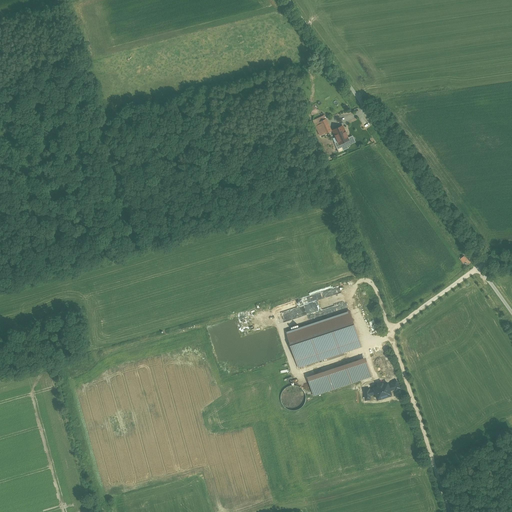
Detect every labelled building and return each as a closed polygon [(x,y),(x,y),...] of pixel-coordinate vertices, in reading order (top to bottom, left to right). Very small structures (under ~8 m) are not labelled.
[(311,115),(317,112),(313,104),(307,107),(311,115)] [(340,126),(330,131),(325,120),(316,123),(323,137),(329,134),(337,150),(342,151),(347,148),(347,147),(355,143),(351,136),(345,139),(340,126)] [(465,266),(471,262),(464,255),(459,259),(465,266)] [(319,310),(345,303),(342,293),(316,300),(319,310)] [(350,311),(287,332),(298,368),(362,346),(350,311)] [(372,376),(366,358),(308,377),(314,395),(372,376)] [(376,399),(390,395),(386,383),(381,385),(381,383),(377,385),(377,387),(373,388),(376,399)] [(288,386),(286,387),(284,389),(283,391),(282,393),(281,395),(281,398),(281,400),(282,403),(283,405),(284,407),(286,408),(289,410),(291,410),(293,411),(296,410),(298,410),(300,408),(302,407),(304,405),(305,403),(306,400),(306,398),(306,395),(305,393),(304,391),(302,389),(300,387),(298,386),(296,385),(293,385),(291,385),(288,386)] [(373,389),(368,389),(368,391),(365,391),(365,399),(370,399),(370,394),(373,394),(373,389)]
